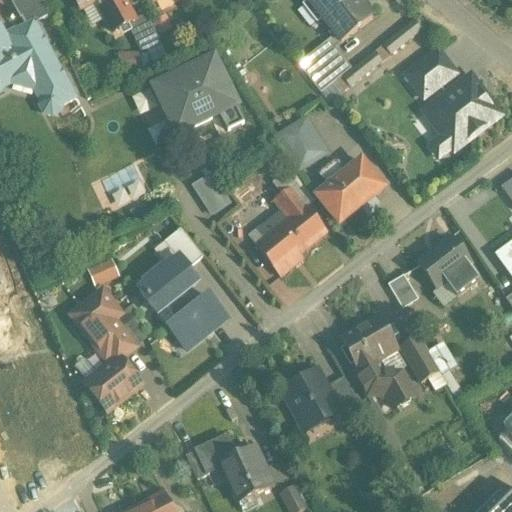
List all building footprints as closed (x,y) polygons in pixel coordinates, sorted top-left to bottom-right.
[(50,17),(42,0),(11,0),(27,29),(34,25),(35,26),(50,17)] [(75,0),(81,11),(92,5),(96,3),(113,34),(128,26),(135,22),(122,0),(75,0)] [(356,0),(310,0),(308,2),(340,45),(341,45),(373,21),(356,0)] [(135,22),(128,26),(142,54),(160,45),(146,16),(135,22)] [(165,17),(153,23),(160,37),(172,31),(165,17)] [(27,29),(17,34),(16,39),(12,41),(8,40),(5,41),(11,51),(0,57),(0,88),(19,79),(33,83),(45,103),(45,104),(44,107),(47,113),(53,114),(55,113),(56,113),(58,112),(59,108),(73,100),(74,99),(56,66),(54,67),(41,43),(42,42),(43,41),(35,26),(34,25),(27,29)] [(0,32),(0,57),(11,51),(5,41),(0,32)] [(332,47),(303,71),(299,66),(298,66),(321,95),(352,70),(351,70),(350,71),(334,51),(341,45),(340,45),(334,50),(332,47)] [(438,54),(407,78),(424,101),(456,77),(438,54)] [(140,57),(118,56),(118,73),(140,73),(140,57)] [(212,62),(153,92),(176,138),(220,116),(228,133),(243,126),(212,62)] [(471,81),(426,115),(454,152),(499,118),(471,81)] [(299,177),(328,159),(307,125),(278,143),(299,177)] [(361,164),(317,199),(339,227),(384,191),(361,164)] [(314,202),(294,169),(274,184),(284,196),(275,204),(289,222),(273,235),(262,244),(256,249),(281,280),(303,262),(300,258),(327,236),(306,209),(314,202)] [(511,182),(500,191),(511,206),(511,182)] [(267,209),(247,225),(262,244),(273,235),(266,227),(275,220),(267,209)] [(203,260),(181,232),(165,245),(178,262),(179,262),(188,272),(203,260)] [(450,241),(417,266),(437,292),(446,286),(456,300),(470,290),(459,276),(470,267),(450,241)] [(511,247),(498,258),(511,277),(511,247)] [(178,262),(140,293),(169,330),(196,308),(185,294),(197,285),(188,272),(179,262),(178,262)] [(404,279),(389,288),(403,312),(418,302),(404,279)] [(103,295),(73,319),(106,361),(112,357),(116,363),(120,360),(121,362),(135,351),(113,323),(120,318),(103,295)] [(196,308),(169,330),(187,353),(227,321),(209,299),(196,308)] [(398,352),(379,319),(340,341),(359,374),(360,375),(378,364),(398,353),(398,352)] [(418,340),(398,352),(398,353),(400,351),(421,385),(438,375),(418,340)] [(116,363),(85,387),(107,416),(142,389),(121,362),(120,360),(116,363)] [(378,364),(360,375),(359,374),(357,380),(374,410),(375,409),(369,399),(382,391),(387,392),(397,409),(402,411),(410,406),(411,401),(415,399),(402,375),(384,375),(378,364)] [(326,390),(318,376),(284,395),(305,432),(337,414),(338,413),(326,390)] [(344,380),(326,390),(338,413),(337,414),(344,426),(364,416),(344,380)] [(14,408),(23,431),(43,423),(54,418),(45,396),(14,408)] [(374,410),(364,416),(380,444),(392,438),(375,409),(374,410)] [(23,431),(7,437),(20,472),(56,458),(43,423),(23,431)] [(250,452),(236,458),(227,439),(196,454),(208,478),(222,471),(238,506),(274,489),(261,461),(256,463),(250,452)] [(500,511),(494,501),(499,498),(485,473),(446,496),(456,511),(500,511)] [(305,511),(306,511),(294,489),(280,496),(289,511),(305,511)] [(171,511),(163,496),(135,510),(135,511),(171,511)]
